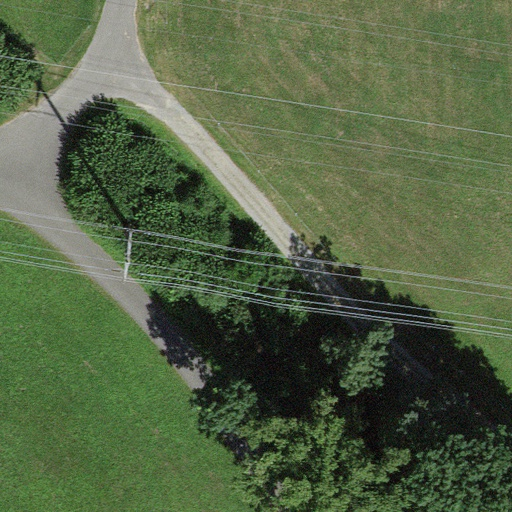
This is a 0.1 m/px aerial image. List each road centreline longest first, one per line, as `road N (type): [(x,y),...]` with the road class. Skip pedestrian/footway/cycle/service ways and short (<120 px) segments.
road 1 (track): [(115,60),(283,236),(511,450)]
road 2 (residential): [(301,511),(149,315),(57,227),(0,189)]
road 3 (unclassified): [(122,0),(115,60),(0,171)]
